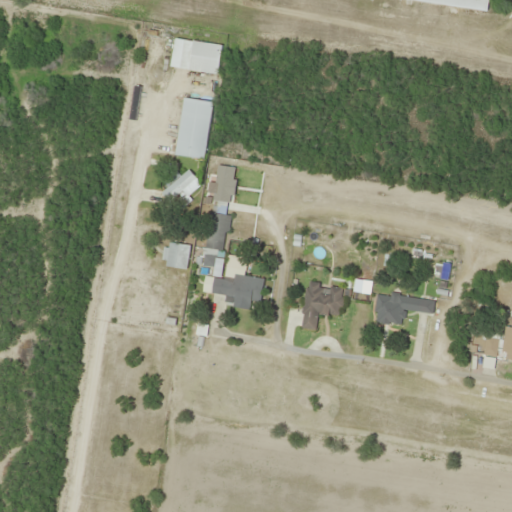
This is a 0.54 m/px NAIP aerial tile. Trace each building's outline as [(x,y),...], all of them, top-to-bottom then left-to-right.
[(217,74),(221,45),(174,38),(170,68),(217,74)] [(175,155),(204,159),(212,102),(184,98),(175,155)] [(234,167),(217,165),(213,201),(230,203),(234,167)] [(229,215),(209,213),(206,248),(225,250),(229,215)] [(187,269),(189,244),(166,242),(164,267),(187,269)] [(264,278),(244,275),(245,269),(225,266),(224,278),(213,277),(211,294),(234,297),(233,304),(260,308),(264,278)] [(301,328),(316,330),(319,314),(340,317),(344,287),(307,283),(301,328)] [(375,324),(401,324),(401,310),(410,310),(410,296),(375,296),(375,324)] [(511,325),(504,325),(503,339),(485,338),(484,357),(511,358),(511,325)]
